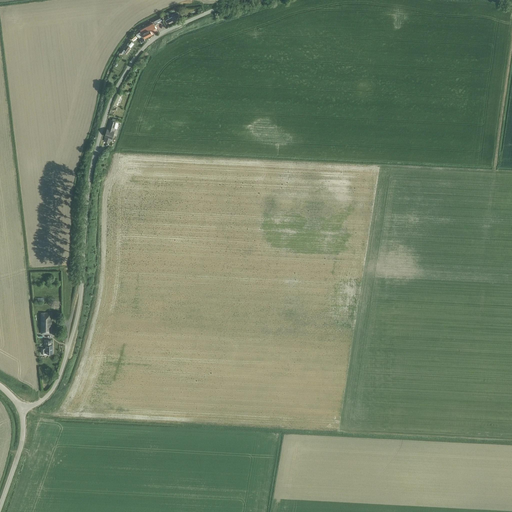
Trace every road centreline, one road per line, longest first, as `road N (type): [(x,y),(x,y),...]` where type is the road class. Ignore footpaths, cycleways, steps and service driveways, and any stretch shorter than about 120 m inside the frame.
road 1 (unclassified): [(20,408),(54,385),(76,324),(92,165),(114,94),(156,37),(239,0)]
road 2 (track): [(492,169),(511,34)]
